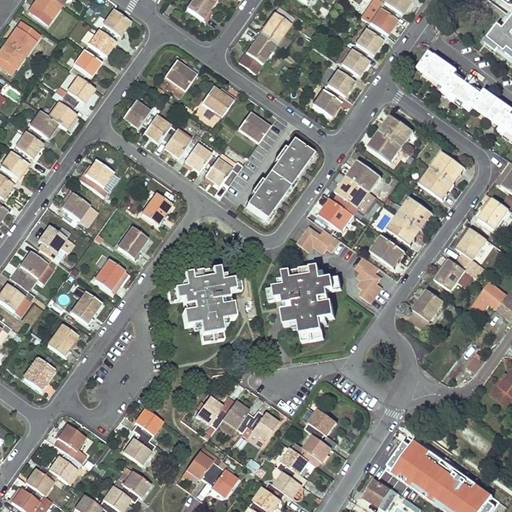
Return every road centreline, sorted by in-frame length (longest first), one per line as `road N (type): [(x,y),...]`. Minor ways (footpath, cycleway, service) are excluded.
road 1 (residential): [(383,84),(488,160),(382,334)]
road 2 (residential): [(200,199),(41,421)]
road 3 (residential): [(341,150),(278,240),(261,242),(200,199)]
road 4 (residential): [(96,123),(0,257)]
road 5 (residential): [(213,59),(341,150)]
road 6 (residential): [(329,511),(393,414),(391,387)]
road 7 (residential): [(511,336),(461,393),(444,397),(406,375)]
road 8 (residential): [(96,123),(200,199)]
